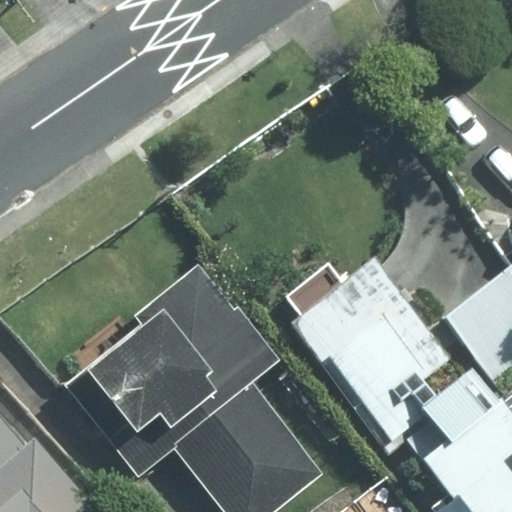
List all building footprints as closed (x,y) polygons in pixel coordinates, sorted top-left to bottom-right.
[(454,358),(382,263),(349,287),(332,265),(293,294),(309,315),(295,325),(392,452),(433,421),(410,391),(454,358)] [(69,385),(143,479),(179,451),(226,511),(280,511),(327,474),(260,385),(285,361),(246,307),(241,310),(206,265),(141,317),(145,324),(69,385)] [(511,371),(511,272),(448,316),(494,384),(511,371)] [(507,402),(480,369),(429,408),(456,439),(432,461),(462,502),(445,511),(511,511),(511,402),(511,400),(507,402)] [(31,449),(0,413),(0,511),(104,511),(43,439),(31,449)]
